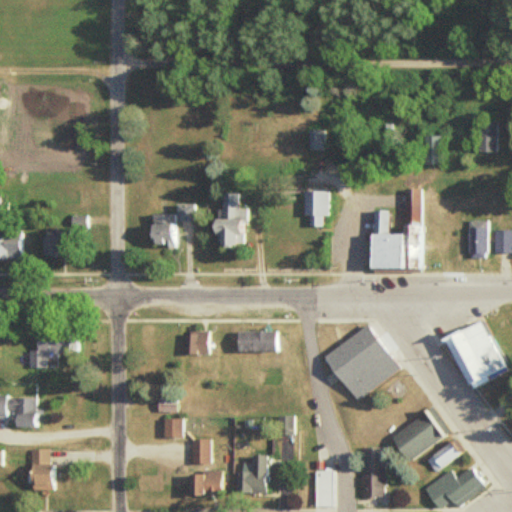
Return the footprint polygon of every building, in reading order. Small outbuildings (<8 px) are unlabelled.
[(477,151),(497,151),(497,122),(477,122),(477,151)] [(308,150),(326,150),(326,129),(308,129),(308,150)] [(423,135),(423,163),(440,163),(440,135),(423,135)] [(329,189),(302,189),(302,215),(307,215),(307,225),(321,225),(321,215),(329,215),(329,189)] [(245,244),(246,208),(237,207),(238,193),(220,192),(219,218),(209,217),(208,233),(216,234),(215,243),(245,244)] [(369,267),(421,267),(421,205),(404,205),(404,232),(387,232),(387,209),(369,209),(369,267)] [(90,227),(90,215),(71,216),(71,228),(90,227)] [(466,220),(466,257),(489,257),(489,220),(466,220)] [(494,252),(511,251),(511,228),(494,229),(494,252)] [(0,260),(24,260),(24,230),(0,229),(0,260)] [(42,256),(64,256),(64,230),(42,230),(42,256)] [(442,336),(462,386),(502,369),(481,319),(442,336)] [(400,369),(368,323),(322,355),(354,401),(400,369)] [(34,349),(28,349),(28,366),(58,366),(58,351),(79,351),(79,329),(35,328),(34,349)] [(182,330),(182,353),(206,353),(206,330),(182,330)] [(234,350),(278,350),(278,330),(234,330),(234,350)] [(0,415),(11,415),(11,427),(33,426),(33,395),(0,395),(0,415)] [(175,410),(175,397),(157,397),(157,410),(175,410)] [(448,432),(431,407),(389,437),(406,462),(448,432)] [(278,415),(278,435),(295,435),(295,415),(278,415)] [(181,417),(163,417),(163,437),(181,437),(181,417)] [(191,463),(209,463),(209,438),(191,438),(191,463)] [(463,454),(455,440),(426,456),(433,470),(463,454)] [(361,447),(361,497),(384,497),(384,447),(361,447)] [(51,448),(28,448),(28,490),(51,490),(51,448)] [(235,471),(234,492),(268,493),(268,454),(250,454),(250,464),(242,464),(242,471),(235,471)] [(450,471),(423,488),(437,511),(481,483),(471,468),(454,478),(450,471)] [(332,506),(332,469),(313,469),(313,506),(332,506)] [(185,494),(221,494),(221,471),(185,471),(185,494)]
